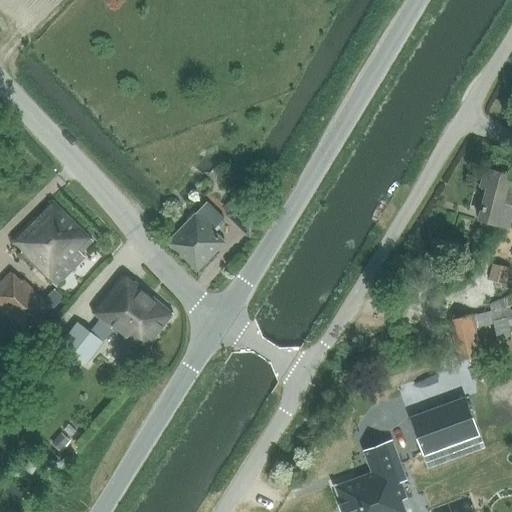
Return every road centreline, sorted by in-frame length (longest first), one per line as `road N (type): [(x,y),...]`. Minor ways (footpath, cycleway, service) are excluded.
road 1 (unclassified): [(304,380),(511,44)]
road 2 (tertiary): [(219,320),(429,0)]
road 3 (tertiary): [(219,320),(195,303),(0,83)]
road 4 (unclassified): [(102,511),(219,320)]
road 5 (tertiary): [(221,511),(304,380)]
